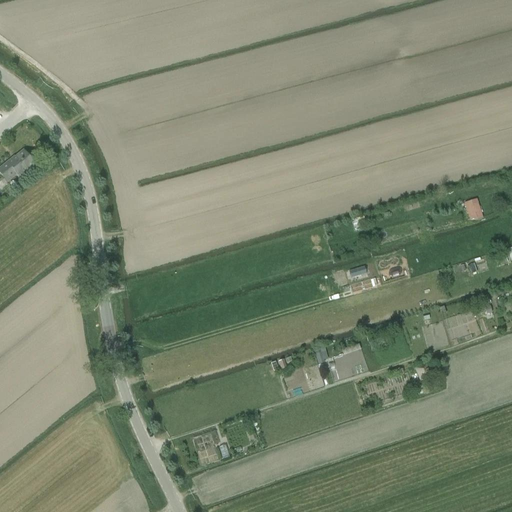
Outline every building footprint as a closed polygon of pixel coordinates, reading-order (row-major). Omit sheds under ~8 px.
[(11,160),(0,169),(0,174),(6,183),(16,175),(19,178),(35,165),(24,151),(12,161),(11,160)] [(476,201),(464,204),(470,222),(482,219),(476,201)] [(356,219),(351,220),(354,232),(360,230),(359,229),(356,220),(356,219)] [(483,306),(491,304),(489,298),(482,300),(483,306)] [(359,345),(345,350),(346,354),(360,349),(359,345)] [(324,348),(314,351),(318,364),(324,363),(323,360),(327,359),(324,348)] [(420,381),(431,377),(426,365),(415,369),(420,381)]
